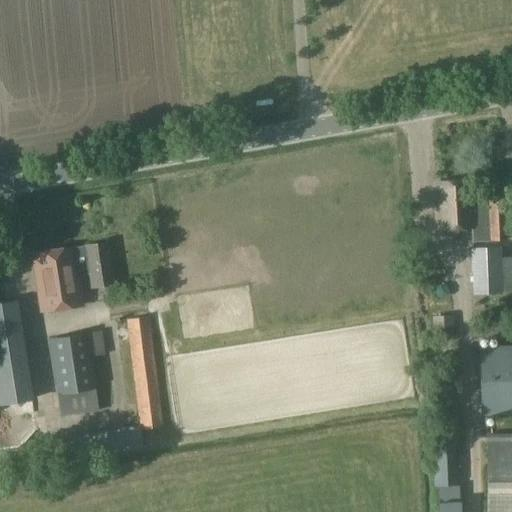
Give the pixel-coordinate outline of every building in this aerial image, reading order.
[(474,228),(472,194),(472,181),(435,182),(437,229),(471,228),(474,228)] [(504,193),(472,194),(474,228),(471,228),(471,242),(506,241),(504,193)] [(83,246),(83,247),(88,275),(90,289),(114,286),(107,242),(83,246)] [(83,247),(74,248),(34,253),(42,312),(81,307),(77,277),(88,275),(83,247)] [(499,247),(486,248),(470,249),(472,296),(502,295),(501,285),(500,258),(499,247)] [(511,257),(500,258),(501,285),(511,284),(511,257)] [(445,262),(446,285),(457,284),(456,261),(445,262)] [(0,300),(0,402),(21,400),(9,299),(0,300)] [(453,316),(432,317),(436,431),(458,430),(453,316)] [(141,427),(141,431),(163,428),(149,317),(126,319),(138,427),(141,427)] [(99,411),(91,357),(104,355),(101,332),(49,339),(60,417),(99,411)] [(472,410),(511,410),(511,346),(472,346),(472,410)] [(135,424),(94,431),(98,452),(138,445),(135,424)] [(434,487),(454,486),(458,486),(455,438),(432,440),(434,487)] [(511,511),(511,480),(472,482),(472,511),(511,511)] [(424,511),(446,511),(446,500),(424,501),(424,511)]
